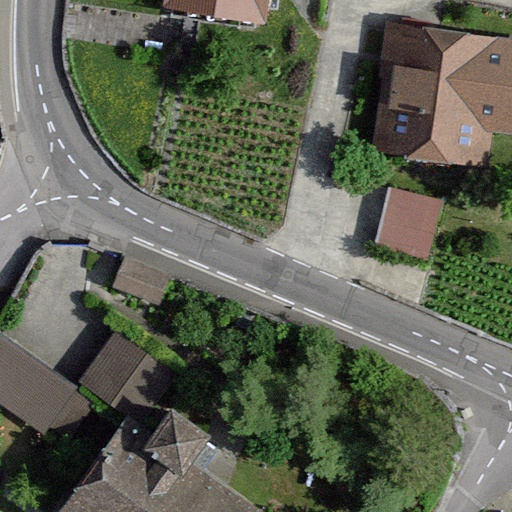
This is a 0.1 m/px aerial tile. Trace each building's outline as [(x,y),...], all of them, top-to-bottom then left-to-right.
[(493,34),(391,22),(386,65),(392,66),(383,146),(478,158),(493,34)] [(434,201),(387,190),(374,247),(421,258),(434,201)] [(164,275),(123,261),(115,282),(156,297),(164,275)] [(168,365),(114,331),(83,380),(137,415),(168,365)] [(71,384),(0,334),(0,402),(40,429),(71,384)] [(141,443),(116,426),(55,511),(245,511),(249,507),(180,458),(199,431),(166,408),(141,443)]
